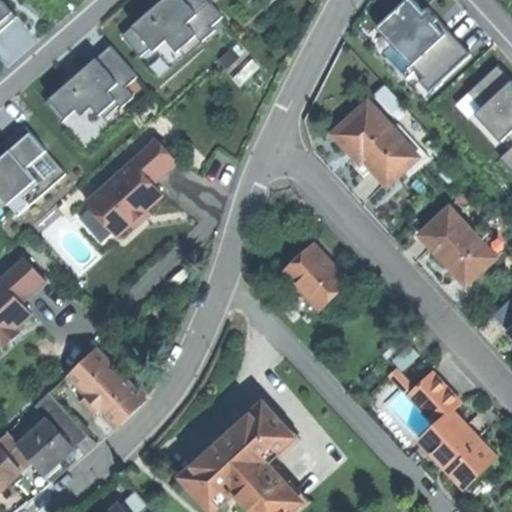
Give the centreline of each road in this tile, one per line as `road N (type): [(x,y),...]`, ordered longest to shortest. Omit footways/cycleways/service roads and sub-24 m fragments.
road 1 (residential): [(45,511),(180,395),(271,133)]
road 2 (residential): [(271,133),(511,397)]
road 3 (residential): [(343,0),(271,133)]
road 4 (residential): [(0,96),(110,0)]
